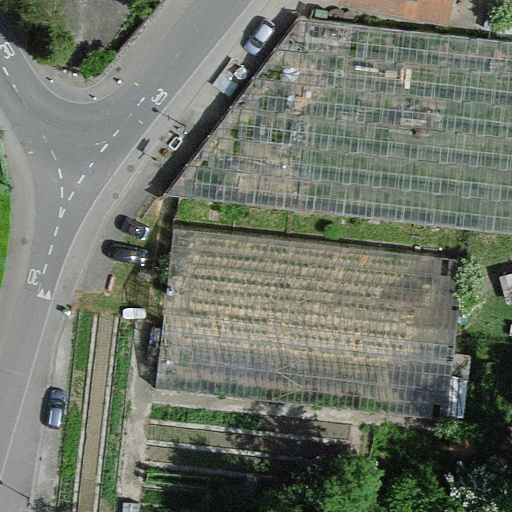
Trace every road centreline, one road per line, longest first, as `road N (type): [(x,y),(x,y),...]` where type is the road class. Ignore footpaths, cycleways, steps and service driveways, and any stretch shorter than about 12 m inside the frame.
road 1 (unclassified): [(84,161),(0,428)]
road 2 (tertiary): [(84,161),(220,0)]
road 3 (tertiary): [(0,53),(42,121),(84,161)]
